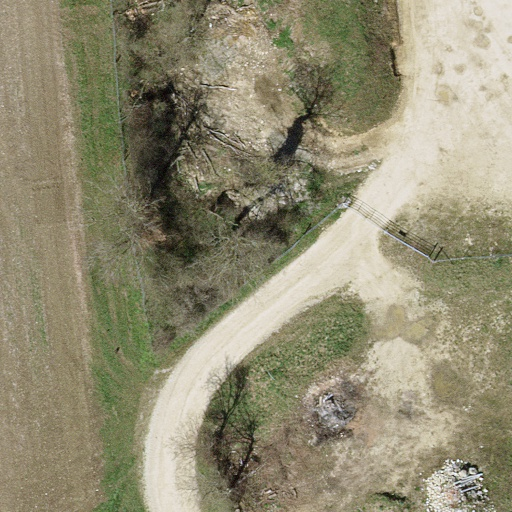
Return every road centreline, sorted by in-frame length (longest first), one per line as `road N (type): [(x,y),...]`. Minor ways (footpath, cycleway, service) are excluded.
road 1 (track): [(176,511),(168,433),(190,382),(273,311),(448,196),(511,182)]
road 2 (track): [(448,196),(416,0)]
